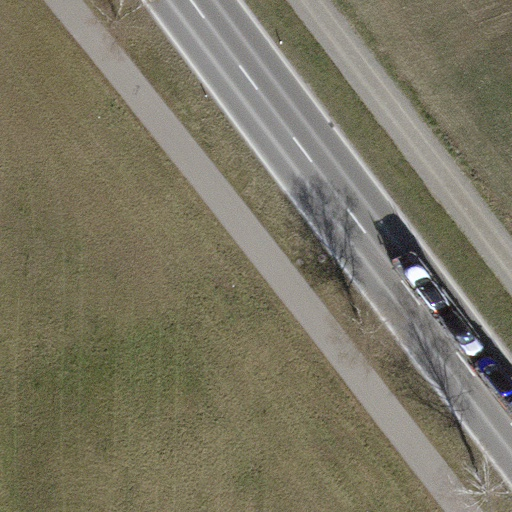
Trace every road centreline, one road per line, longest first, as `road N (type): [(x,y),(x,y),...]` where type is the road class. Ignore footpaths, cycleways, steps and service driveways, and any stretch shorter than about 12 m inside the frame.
road 1 (secondary): [(190,0),(511,413)]
road 2 (track): [(315,0),(511,262)]
